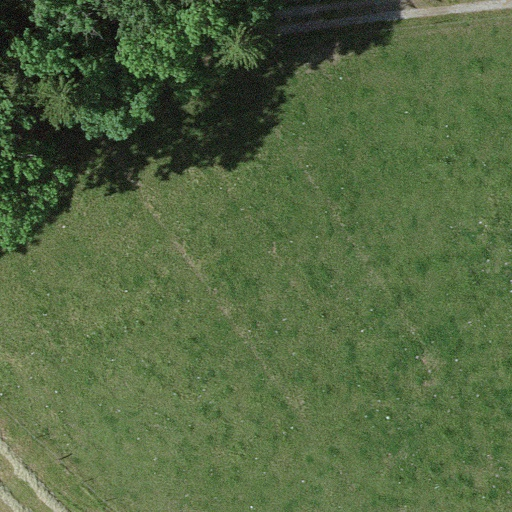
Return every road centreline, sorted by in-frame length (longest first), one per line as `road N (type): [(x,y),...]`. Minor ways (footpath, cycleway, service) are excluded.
road 1 (track): [(284,20),(161,45),(35,88),(0,118)]
road 2 (track): [(463,0),(284,20)]
